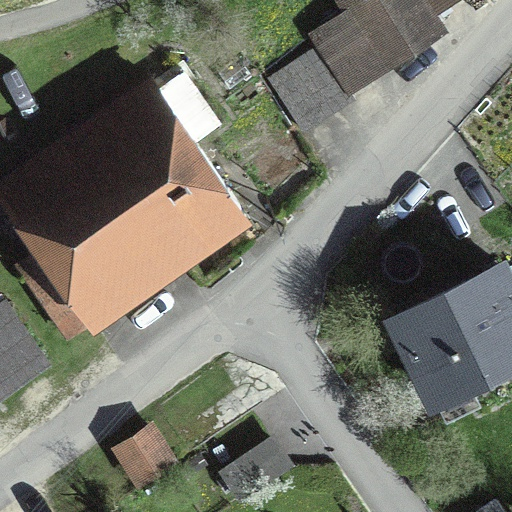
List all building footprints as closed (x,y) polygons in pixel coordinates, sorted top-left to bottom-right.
[(447,0),(343,0),(353,14),(316,38),(319,43),(268,77),(302,130),(354,96),(347,85),(437,27),(428,13),(447,0)] [(0,188),(41,248),(21,262),(67,331),(88,316),(91,320),(245,214),(193,139),(222,119),(181,61),(0,184),(0,188)] [(511,358),(511,287),(500,263),(394,315),(431,392),(464,376),(466,380),(511,358)] [(0,391),(44,361),(4,303),(0,305),(0,391)] [(139,480),(171,459),(149,425),(117,445),(139,480)] [(238,496),(288,464),(269,436),(220,469),(238,496)]
